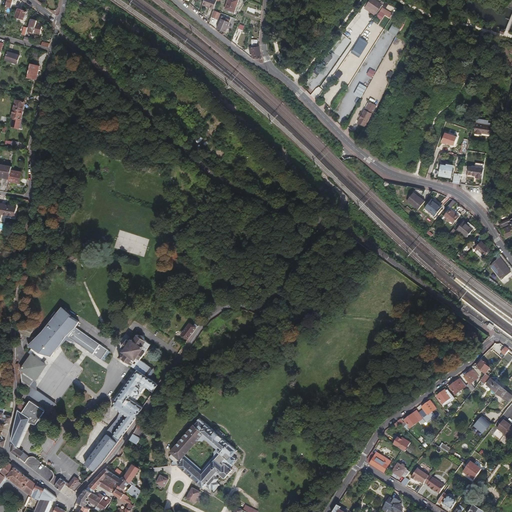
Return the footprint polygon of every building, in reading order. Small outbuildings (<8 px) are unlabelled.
[(204,0),(203,5),(214,9),(217,2),(217,0),(204,0)] [(234,12),(238,0),(227,0),(224,8),(234,12)] [(374,0),(369,0),(368,2),(375,7),(375,6),(380,9),(383,4),(378,1),(378,2),(374,0)] [(24,20),(27,12),(18,9),(16,16),(24,20)] [(218,19),(220,13),(214,10),(211,17),(218,19)] [(226,32),(231,20),(223,17),(222,18),(221,17),(220,20),(221,21),(220,24),(218,24),(217,26),(218,27),(218,28),(226,32)] [(38,21),(32,19),(29,32),(41,35),(43,25),(40,24),(41,23),(38,21)] [(392,24),(389,31),(396,35),(400,28),(392,24)] [(92,40),(96,35),(92,31),(88,36),(92,40)] [(351,52),(359,57),(369,41),(361,36),(351,52)] [(378,49),(380,45),(381,45),(383,42),(379,39),(375,47),(378,49)] [(261,58),(259,46),(249,48),(250,54),(252,53),(253,58),(261,58)] [(18,64),(20,55),(8,52),(6,60),(18,64)] [(316,68),(321,72),(328,62),(332,57),(328,53),(316,68)] [(385,67),(392,70),(396,62),(389,59),(385,67)] [(37,75),(40,66),(31,63),(29,73),(37,75)] [(367,75),(373,77),(376,71),(370,68),(367,75)] [(335,75),(339,78),(343,74),(338,70),(335,75)] [(354,94),(361,98),(367,87),(360,83),(354,94)] [(378,84),(374,92),(381,96),(385,88),(378,84)] [(23,110),(25,101),(17,99),(15,108),(23,110)] [(366,101),(354,123),(361,126),(373,104),(366,101)] [(21,119),(23,110),(15,108),(13,117),(21,119)] [(491,135),(492,126),(476,123),(474,134),(479,135),(480,133),(491,135)] [(454,144),(457,135),(445,131),(441,141),(447,143),(447,141),(450,142),(454,144)] [(470,167),(468,174),(477,175),(476,178),(483,178),(485,164),(476,162),(475,167),(470,167)] [(11,170),(12,167),(0,164),(0,176),(10,178),(11,170)] [(450,177),(452,169),(447,168),(447,167),(441,166),(439,175),(450,177)] [(19,183),(22,173),(11,170),(10,178),(9,181),(19,183)] [(417,212),(425,203),(414,194),(407,203),(417,212)] [(442,208),(432,200),(425,209),(435,217),(442,208)] [(15,217),(16,207),(0,203),(0,217),(1,217),(2,214),(15,217)] [(453,224),(461,215),(457,211),(455,214),(449,209),(444,215),(453,224)] [(511,220),(501,224),(503,230),(501,231),(505,240),(511,237),(511,220)] [(473,229),(463,221),(457,229),(467,237),(473,229)] [(439,241),(435,237),(428,231),(426,233),(433,239),(440,245),(442,243),(439,241)] [(491,250),(481,241),(475,247),(485,256),(491,250)] [(470,264),(461,256),(458,260),(468,267),(470,264)] [(511,272),(499,257),(491,265),(502,279),(511,272)] [(498,285),(483,273),(481,276),(496,287),(498,285)] [(69,336),(76,326),(80,322),(70,317),(72,314),(62,306),(29,345),(39,352),(52,357),(69,336)] [(30,338),(34,328),(20,323),(16,332),(30,338)] [(189,340),(197,328),(190,323),(181,335),(189,340)] [(76,326),(69,336),(101,358),(108,348),(76,326)] [(133,339),(132,340),(131,339),(129,341),(126,339),(121,347),(124,350),(119,357),(138,371),(144,375),(146,373),(147,374),(148,372),(150,374),(153,369),(141,360),(141,359),(143,355),(145,356),(148,351),(147,350),(151,345),(147,342),(147,341),(145,340),(145,339),(145,338),(144,337),(143,336),(142,336),(141,336),(139,336),(137,334),(133,339)] [(103,359),(110,349),(108,348),(101,358),(103,359)] [(37,380),(48,364),(33,353),(32,355),(46,365),(41,372),(39,375),(36,379),(37,380)] [(36,379),(39,375),(41,372),(46,365),(32,355),(22,369),(23,382),(31,387),(36,379)] [(491,368),(486,364),(487,363),(483,360),(477,367),(486,374),(491,368)] [(470,383),(467,386),(472,392),(475,388),(471,383),(481,376),(475,369),(465,376),(470,383)] [(142,408),(134,402),(145,386),(154,391),(158,385),(144,375),(138,371),(117,399),(138,415),(142,408)] [(484,384),(490,376),(489,376),(486,374),(481,381),(484,384)] [(467,386),(461,378),(450,387),(456,395),(467,386)] [(497,393),(502,387),(492,378),(487,385),(497,393)] [(511,397),(511,395),(502,387),(497,393),(508,402),(511,397)] [(452,398),(445,390),(437,396),(443,404),(452,398)] [(131,425),(138,415),(117,399),(114,404),(112,406),(127,416),(113,435),(119,440),(123,435),(131,425)] [(24,452),(18,447),(18,445),(29,421),(32,423),(36,425),(45,411),(31,401),(28,404),(24,401),(22,405),(19,403),(18,414),(16,424),(14,433),(13,440),(12,444),(11,446),(11,451),(19,458),(24,452)] [(428,415),(437,409),(431,401),(422,407),(428,415)] [(418,411),(405,420),(411,429),(420,422),(423,419),(418,411)] [(10,423),(12,416),(6,414),(4,422),(10,423)] [(482,416),(474,427),(483,434),(492,423),(482,416)] [(213,490),(215,492),(220,485),(219,484),(218,484),(216,482),(219,479),(217,476),(219,474),(225,479),(233,470),(231,468),(238,459),(233,455),(237,450),(200,418),(170,452),(172,454),(169,457),(174,461),(171,463),(172,466),(178,465),(178,466),(203,488),(205,486),(210,490),(211,488),(213,490)] [(505,434),(511,425),(511,424),(507,421),(507,422),(504,420),(497,429),(505,434)] [(21,446),(32,423),(29,421),(18,445),(21,446)] [(132,441),(141,428),(138,426),(130,439),(132,441)] [(143,439),(144,437),(140,434),(142,428),(141,428),(132,441),(139,445),(140,444),(139,444),(142,440),(143,440),(143,439)] [(103,462),(119,440),(113,435),(95,459),(102,464),(103,462)] [(404,452),(410,443),(403,439),(402,440),(397,437),(392,445),(402,451),(404,452)] [(451,449),(442,444),(440,448),(446,452),(448,453),(451,449)] [(391,460),(377,451),(376,454),(372,451),(366,460),(368,463),(383,473),(391,460)] [(29,458),(30,457),(24,452),(19,458),(25,462),(29,458)] [(462,474),(473,482),(482,469),(471,461),(462,474)] [(8,476),(14,468),(8,463),(5,465),(1,471),(8,476)] [(405,478),(409,472),(406,470),(406,469),(398,463),(392,472),(401,478),(402,476),(405,478)] [(130,482),(139,469),(134,464),(124,478),(130,482)] [(29,479),(14,468),(8,476),(23,488),(29,479)] [(119,485),(117,483),(116,484),(106,478),(106,477),(107,477),(111,471),(106,468),(94,481),(86,489),(92,493),(86,499),(88,500),(97,506),(100,508),(104,511),(108,504),(109,504),(111,500),(108,498),(106,501),(103,499),(104,497),(100,493),(98,496),(92,492),(99,484),(114,494),(119,485)] [(423,484),(428,477),(429,476),(417,468),(411,478),(416,481),(417,480),(423,484)] [(23,488),(8,476),(1,471),(0,471),(0,472),(6,477),(7,479),(22,490),(23,488)] [(124,478),(122,477),(121,478),(111,471),(107,477),(117,483),(119,485),(125,489),(130,482),(124,478)] [(67,482),(61,478),(60,479),(54,474),(54,475),(54,476),(53,477),(53,478),(53,479),(52,479),(50,481),(50,482),(61,491),(66,485),(67,482)] [(164,487),(169,479),(161,475),(159,477),(158,476),(156,479),(158,480),(156,482),(164,487)] [(74,486),(79,479),(75,476),(68,486),(72,489),(74,486)] [(32,495),(37,485),(29,479),(23,488),(32,495)] [(424,483),(418,492),(422,495),(428,486),(424,483)] [(40,500),(45,489),(37,485),(32,495),(31,497),(30,499),(32,499),(33,496),(40,500)] [(129,497),(124,493),(126,490),(125,489),(119,485),(114,494),(115,494),(121,498),(120,500),(125,502),(125,501),(129,504),(127,509),(126,509),(125,511),(124,511),(131,511),(134,506),(130,504),(132,501),(128,499),(129,497)] [(138,491),(132,486),(128,491),(134,496),(138,491)] [(195,502),(201,489),(195,486),(194,488),(193,487),(186,499),(194,503),(195,502)] [(45,511),(48,505),(51,500),(57,501),(57,497),(46,488),(45,489),(40,500),(34,511),(43,511),(44,511),(45,511)] [(86,499),(92,493),(86,489),(80,496),(77,502),(83,506),(87,507),(89,504),(87,502),(88,500),(86,499)] [(433,500),(437,502),(444,493),(439,490),(433,500)] [(452,510),(457,501),(456,500),(449,496),(444,493),(437,502),(441,504),(442,502),(444,503),(443,504),(452,510)] [(402,510),(400,504),(399,503),(393,500),(389,497),(382,510),(385,511),(386,511),(388,510),(391,511),(398,511),(400,510),(402,510)]
